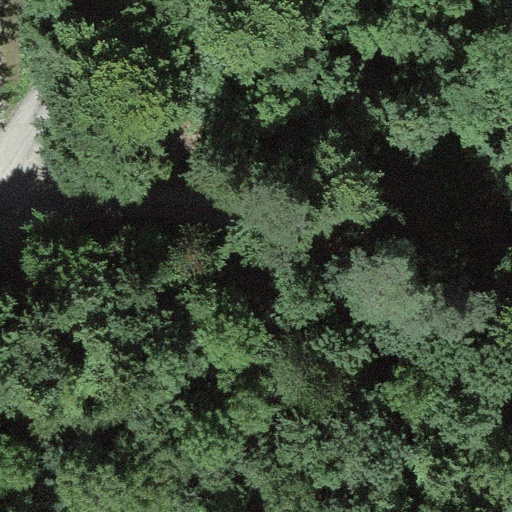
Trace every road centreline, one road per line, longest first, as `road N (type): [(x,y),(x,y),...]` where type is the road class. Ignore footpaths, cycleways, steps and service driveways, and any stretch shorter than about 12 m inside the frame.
road 1 (track): [(0,211),(117,197),(262,244),(511,434)]
road 2 (track): [(0,188),(125,0)]
